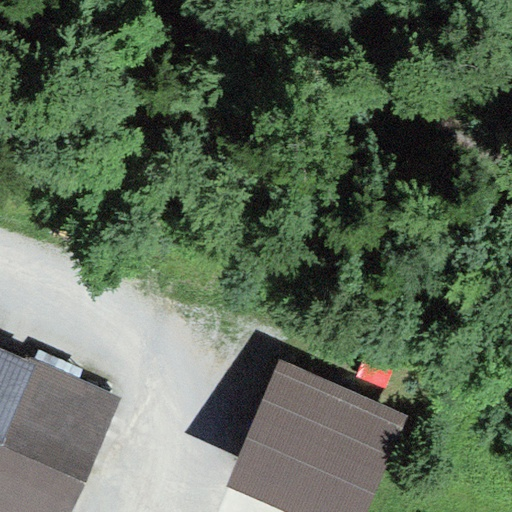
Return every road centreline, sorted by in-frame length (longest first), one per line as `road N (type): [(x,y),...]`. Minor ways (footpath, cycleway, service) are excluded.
road 1 (track): [(0,259),(59,274),(155,331),(188,420),(164,511)]
road 2 (track): [(195,0),(511,166)]
